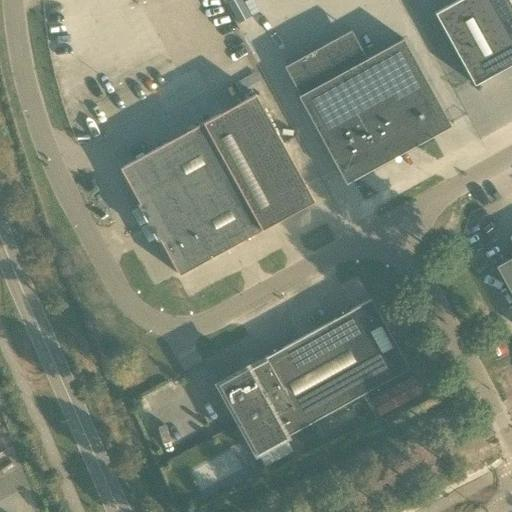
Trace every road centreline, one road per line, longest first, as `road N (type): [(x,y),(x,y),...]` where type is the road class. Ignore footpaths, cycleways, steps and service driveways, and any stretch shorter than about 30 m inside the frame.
road 1 (unclassified): [(392,223),(205,325),(150,326),(127,308),(15,67),(4,0)]
road 2 (unclassified): [(118,511),(0,236)]
road 3 (unknown): [(392,223),(349,181),(271,59),(267,40),(275,24),(323,0)]
road 4 (unclassified): [(511,441),(392,223)]
road 5 (unknown): [(396,0),(489,169)]
road 6 (unclassified): [(511,157),(392,223)]
